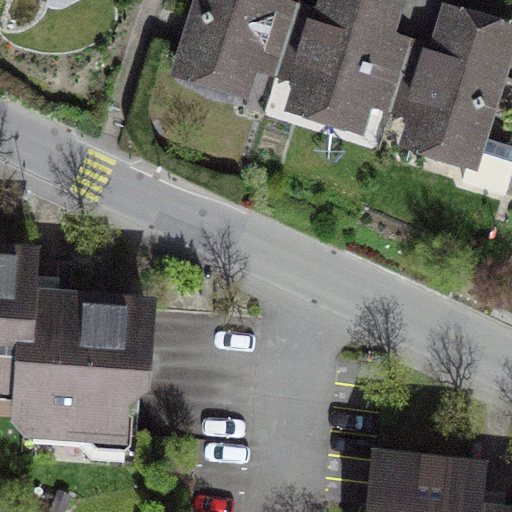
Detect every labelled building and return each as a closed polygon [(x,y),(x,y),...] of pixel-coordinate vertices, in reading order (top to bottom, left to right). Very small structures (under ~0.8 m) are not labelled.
[(105,0),(60,0),(102,12),(105,0)] [(270,0),(188,0),(162,91),(238,113),(270,0)] [(398,3),(386,0),(317,0),(280,127),(356,148),(398,3)] [(508,36),(433,14),(391,159),(466,181),(508,36)] [(25,299),(29,299),(31,256),(0,253),(0,371),(19,373),(25,299)] [(25,299),(19,373),(18,415),(31,429),(81,433),(92,458),(124,462),(125,437),(137,437),(145,307),(29,299),(25,299)] [(476,511),(480,469),(384,459),(378,511),(476,511)]
